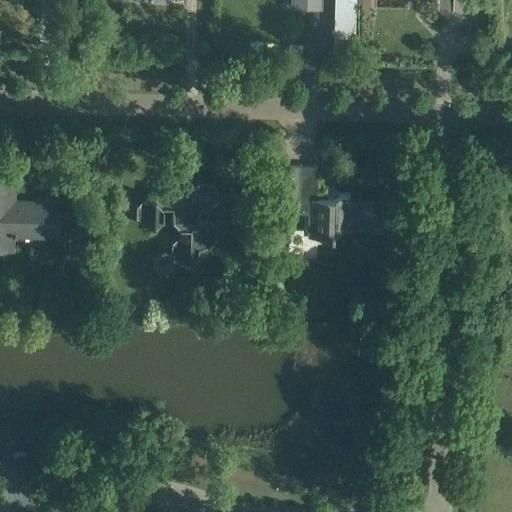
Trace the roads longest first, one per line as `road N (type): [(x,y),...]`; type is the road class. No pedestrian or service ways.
road 1 (residential): [(0,100),(460,114)]
road 2 (residential): [(434,511),(460,114)]
